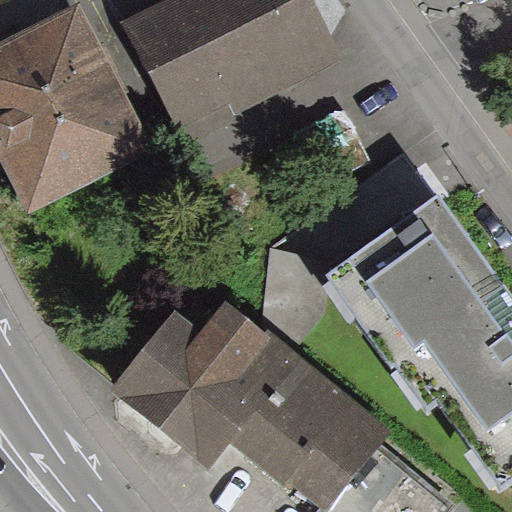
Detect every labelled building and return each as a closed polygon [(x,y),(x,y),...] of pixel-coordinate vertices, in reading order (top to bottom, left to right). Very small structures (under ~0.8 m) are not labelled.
[(236,122),(345,67),(311,0),(174,0),(117,29),(174,142),(231,113),(236,122)] [(511,0),(469,0),(482,16),(511,1),(511,0)] [(0,58),(0,175),(28,230),(156,164),(81,18),(0,58)] [(511,55),(503,58),(511,93),(511,55)] [(320,194),(373,166),(345,114),(292,141),(320,194)] [(511,306),(439,206),(327,287),(391,376),(394,374),(425,417),(437,408),(502,498),(511,491),(511,306)] [(309,511),(334,511),(383,451),(388,444),(224,314),(202,342),(278,402),(232,458),(285,500),(289,495),(309,511)] [(112,405),(211,484),(232,458),(278,402),(202,342),(180,322),(112,405)] [(371,511),(388,491),(415,511),(452,511),(454,511),(383,451),(334,511),(371,511)] [(415,511),(388,491),(371,511),(415,511)]
